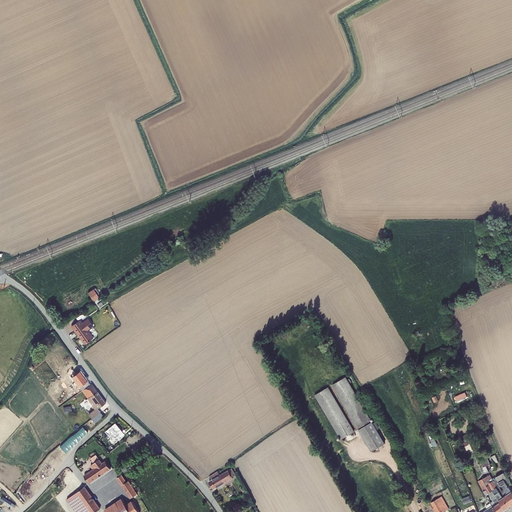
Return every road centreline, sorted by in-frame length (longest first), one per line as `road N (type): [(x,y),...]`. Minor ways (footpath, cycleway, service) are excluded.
road 1 (unclassified): [(6,278),(42,308),(117,409)]
road 2 (unclassified): [(117,409),(221,511)]
road 3 (unclassified): [(117,409),(17,511)]
